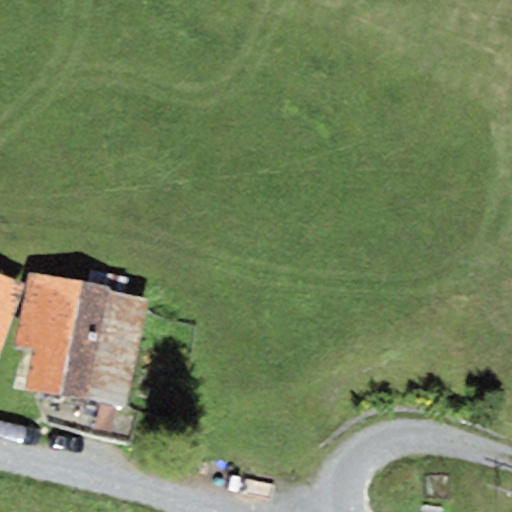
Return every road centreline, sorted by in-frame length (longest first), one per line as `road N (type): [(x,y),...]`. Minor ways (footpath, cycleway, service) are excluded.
road 1 (track): [(511,447),(411,427),(360,445),(337,511)]
road 2 (track): [(148,474),(0,449)]
